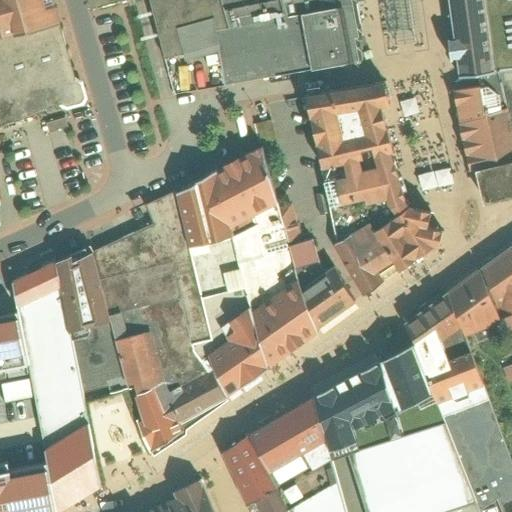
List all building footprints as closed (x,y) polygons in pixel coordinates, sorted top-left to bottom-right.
[(0,0),(0,3),(3,16),(5,23),(48,11),(44,0),(0,0)] [(215,19),(210,0),(137,0),(149,47),(167,42),(160,14),(200,4),(204,22),(215,19)] [(335,51),(326,0),(292,0),(288,1),(288,8),(270,10),(215,19),(204,22),(213,73),(335,51)] [(210,0),(215,19),(270,10),(267,0),(210,0)] [(409,0),(380,0),(385,32),(414,28),(409,0)] [(511,0),(435,0),(439,26),(434,27),(436,48),(442,47),(444,62),(486,57),(503,55),(511,53),(511,0)] [(0,117),(77,100),(60,26),(0,41),(0,117)] [(462,159),(507,149),(486,57),(444,62),(446,75),(439,76),(454,153),(461,151),(462,159)] [(388,84),(308,98),(335,211),(370,204),(371,209),(394,204),(396,211),(409,206),(388,113),(394,111),(388,84)] [(256,123),(262,148),(278,144),(272,118),(256,123)] [(511,184),(511,171),(507,149),(462,159),(470,193),(511,184)] [(257,150),(174,194),(185,244),(228,236),(228,225),(276,199),(257,150)] [(140,215),(86,241),(88,251),(106,321),(148,451),(221,396),(197,362),(183,344),(180,332),(197,327),(160,183),(133,196),(140,215)] [(414,204),(377,229),(401,271),(434,246),(436,247),(441,240),(442,232),(439,228),(427,210),(420,208),(414,204)] [(511,222),(499,232),(511,260),(511,222)] [(370,224),(337,246),(367,296),(382,285),(377,278),(395,267),(373,230),(370,224)] [(511,260),(499,232),(466,257),(485,301),(489,298),(510,351),(504,354),(511,372),(511,279),(508,270),(511,268),(511,260)] [(88,251),(52,264),(57,286),(67,331),(106,321),(88,251)] [(485,301),(466,257),(431,282),(446,316),(451,327),(488,306),(485,301)] [(52,264),(11,282),(16,306),(57,286),(52,264)] [(227,292),(244,286),(238,266),(220,272),(227,292)] [(339,266),(300,290),(318,336),(358,301),(339,266)] [(446,316),(431,282),(392,312),(401,332),(419,391),(468,373),(457,340),(438,349),(431,327),(446,316)] [(252,318),(267,366),(317,334),(300,290),(252,318)] [(197,362),(221,396),(267,366),(252,318),(249,308),(221,328),(227,343),(197,362)] [(17,314),(0,316),(0,367),(25,363),(17,314)] [(401,332),(367,350),(387,418),(423,405),(419,391),(401,332)] [(387,418),(367,350),(300,386),(314,431),(326,422),(354,511),(398,511),(416,505),(387,418)] [(314,431),(300,386),(235,422),(262,479),(316,445),(314,431)] [(276,511),(262,479),(235,422),(208,441),(230,492),(240,487),(250,511),(276,511)] [(42,453),(44,461),(52,511),(60,511),(98,489),(81,424),(42,453)] [(0,511),(52,511),(44,461),(0,471),(0,511)] [(215,511),(199,477),(136,508),(137,511),(215,511)]
